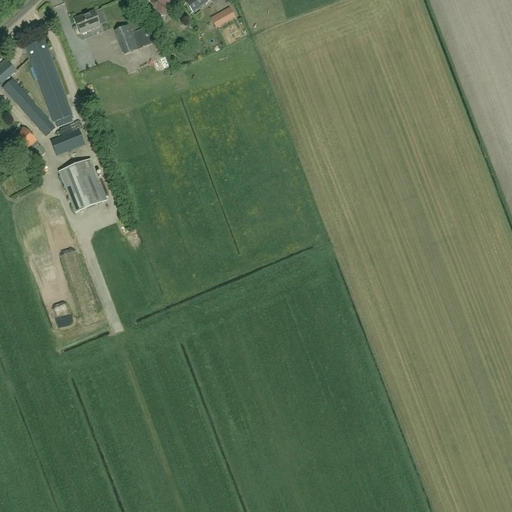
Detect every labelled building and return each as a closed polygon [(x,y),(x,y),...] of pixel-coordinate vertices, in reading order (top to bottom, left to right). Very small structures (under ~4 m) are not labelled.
[(148,0),(161,17),(169,12),(166,8),(177,0),(148,0)] [(192,13),(210,0),(189,0),(185,3),(192,13)] [(229,9),(212,19),(217,28),(234,18),(229,9)] [(74,20),(80,35),(100,27),(94,12),(74,20)] [(142,48),(142,47),(147,45),(143,35),(138,37),(133,25),(117,31),(126,55),(142,48)] [(44,41),(25,48),(53,123),(55,122),(57,128),(73,123),(70,116),(72,116),(44,41)] [(7,61),(0,67),(0,83),(15,71),(7,61)] [(56,128),(13,80),(3,89),(45,137),(56,128)] [(45,153),(42,146),(24,128),(7,145),(20,158),(25,153),(34,163),(45,153)] [(85,145),(79,130),(50,141),(56,157),(85,145)] [(107,201),(91,160),(60,173),(76,214),(107,201)]
